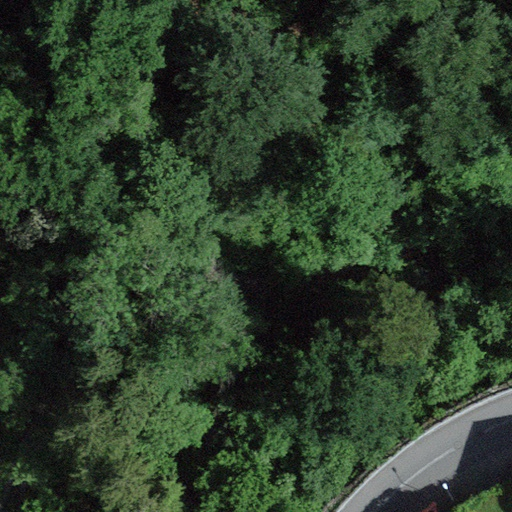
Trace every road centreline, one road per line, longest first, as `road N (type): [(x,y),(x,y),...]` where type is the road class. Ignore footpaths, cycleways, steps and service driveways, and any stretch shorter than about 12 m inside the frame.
road 1 (track): [(0,124),(90,208),(104,252),(49,389),(13,511)]
road 2 (residential): [(511,421),(445,451),(376,511)]
